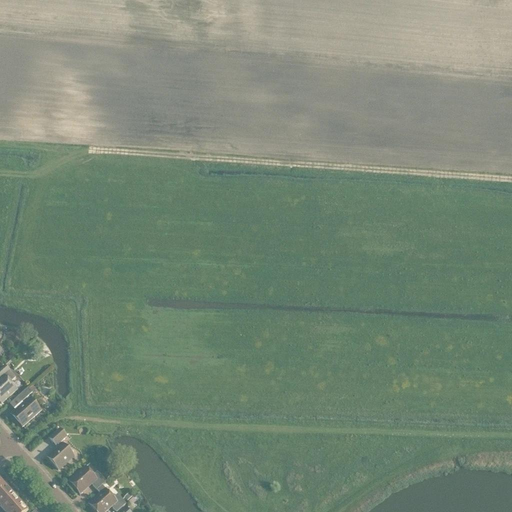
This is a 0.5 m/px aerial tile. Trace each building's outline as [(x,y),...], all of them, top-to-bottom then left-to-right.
[(15,378),(9,371),(4,366),(0,369),(0,402),(1,403),(16,390),(9,383),(15,378)] [(17,397),(22,403),(10,414),(22,427),(40,411),(28,398),(33,394),(31,393),(34,390),(31,386),(28,389),(27,388),(17,397)] [(73,456),(60,442),(66,437),(59,429),(48,438),(57,448),(47,458),(58,470),(73,456)] [(79,494),(90,484),(96,490),(101,485),(105,481),(100,475),(97,472),(92,476),(85,467),(68,482),(79,494)] [(117,494),(112,498),(101,485),(96,490),(100,494),(88,504),(95,511),(103,511),(110,506),(115,511),(125,504),(117,494)] [(0,505),(14,493),(12,490),(10,492),(5,487),(0,491),(0,505)] [(0,507),(4,511),(9,511),(20,503),(15,498),(17,496),(14,493),(0,505),(0,507)] [(9,511),(26,511),(29,509),(26,506),(24,508),(20,503),(9,511)]
